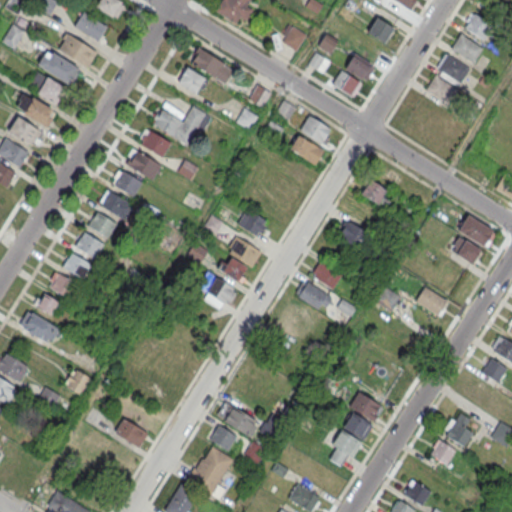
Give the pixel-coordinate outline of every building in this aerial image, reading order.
[(115,18),(124,1),(120,0),(98,0),(95,7),(115,18)] [(220,0),(215,10),(241,24),(253,0),(220,0)] [(395,0),(411,9),(416,0),(395,0)] [(74,25),(82,11),(106,25),(97,40),(74,25)] [(492,23),(470,13),(463,28),(484,38),(492,23)] [(376,16),(366,31),(384,43),(394,28),(376,16)] [(1,41),(11,24),(24,31),(13,49),(1,41)] [(295,51),(305,34),(289,24),(279,40),(295,51)] [(338,39),(324,32),(317,46),(331,53),(338,39)] [(58,48),(67,34),(96,52),(87,66),(58,48)] [(460,34),(483,48),(474,62),(451,48),(460,34)] [(213,75),(221,60),(199,47),(191,62),(213,75)] [(37,63),(70,87),(80,72),(47,49),(37,63)] [(308,64),(322,72),(329,60),(315,51),(308,64)] [(353,52),(344,67),(360,79),(361,77),(366,80),(374,67),(370,65),(371,63),(353,52)] [(446,54),(470,68),(461,82),(438,68),(446,54)] [(199,94),(208,80),(186,67),(177,81),(199,94)] [(332,84),(353,97),(362,82),(341,69),(332,84)] [(67,87),(34,73),(27,91),(60,104),(67,87)] [(434,74),(457,89),(448,103),(425,89),(434,74)] [(248,99),(263,107),(271,91),(256,84),(248,99)] [(48,127),(56,111),(21,95),(14,110),(48,127)] [(295,107),(283,100),(275,113),(287,120),(295,107)] [(257,115),(243,107),(235,121),(249,129),(257,115)] [(174,137),(183,122),(161,109),(152,124),(174,137)] [(299,129),(322,143),(331,129),(308,114),(299,129)] [(7,130),(16,116),(40,130),(31,145),(7,130)] [(140,143),(148,129),(170,141),(161,156),(140,143)] [(289,147),(315,165),(324,151),(298,134),(289,147)] [(0,154),(0,143),(4,137),(28,151),(19,166),(0,154)] [(127,165),(131,157),(127,154),(131,147),(161,164),(152,179),(127,165)] [(177,171),(191,178),(198,166),(184,158),(177,171)] [(376,175),(392,187),(403,171),(387,160),(376,175)] [(0,182),(0,162),(15,172),(6,186),(0,182)] [(113,184),(121,169),(142,181),(134,196),(113,184)] [(497,191),(511,195),(511,178),(502,175),(497,191)] [(360,191),(383,209),(394,196),(371,178),(360,191)] [(122,217),(130,203),(108,190),(100,204),(122,217)] [(396,214),(408,221),(414,211),(402,203),(396,214)] [(237,222),(255,233),(257,229),(262,232),(266,225),(263,223),(265,220),(249,209),(246,214),(243,212),(237,222)] [(109,238),(118,223),(96,210),(87,225),(109,238)] [(210,213),(222,221),(214,233),(202,226),(210,213)] [(467,215),(493,230),(484,245),(458,229),(467,215)] [(337,236),(362,249),(370,233),(344,220),(337,236)] [(96,258),(105,244),(83,230),(74,245),(96,258)] [(235,235),(261,251),(251,267),(228,252),(230,248),(228,246),(235,235)] [(450,251),(474,264),(482,250),(458,236),(450,251)] [(194,242),(207,249),(199,262),(187,254),(194,242)] [(83,279),(92,265),(70,251),(61,266),(83,279)] [(217,268),(239,282),(248,268),(226,254),(217,268)] [(341,272),(317,261),(310,277),(334,288),(341,272)] [(47,285),(65,296),(74,281),(55,270),(47,285)] [(202,299),(224,310),(236,287),(206,271),(198,287),(206,291),(202,299)] [(306,281),(332,297),(326,306),(320,302),(317,308),(297,295),(306,281)] [(398,295),(383,287),(376,302),(391,309),(398,295)] [(414,301),(437,316),(446,300),(424,287),(414,301)] [(58,302),(44,290),(34,302),(49,314),(58,302)] [(46,340),(47,338),(52,340),(59,327),(31,311),(30,312),(27,310),(19,323),(23,325),(22,327),(46,340)] [(511,343),(498,335),(491,347),(494,349),(493,352),(511,363),(511,343)] [(0,369),(18,380),(27,366),(5,353),(0,360),(0,369)] [(497,382),(506,368),(490,357),(489,359),(486,357),(481,364),(484,366),(480,371),(497,382)] [(90,378),(75,367),(63,382),(78,394),(90,378)] [(0,397),(7,402),(16,387),(0,377),(0,397)] [(155,404),(163,388),(141,377),(133,394),(155,404)] [(59,393),(44,386),(37,399),(53,407),(59,393)] [(357,390),(382,406),(373,420),(348,405),(357,390)] [(259,422),(224,401),(216,416),(250,436),(259,422)] [(351,412),(372,424),(363,439),(342,426),(351,412)] [(472,432),(463,447),(445,435),(447,431),(443,428),(450,418),(454,420),(460,412),(469,419),(464,427),(472,432)] [(113,431),(122,416),(148,432),(139,446),(113,431)] [(500,421),(511,428),(511,437),(506,448),(490,437),(500,421)] [(217,424),(236,435),(228,449),(208,438),(217,424)] [(340,429),(361,442),(352,456),(331,444),(340,429)] [(455,450),(446,465),(428,453),(437,438),(455,450)] [(266,449),(251,440),(243,454),(257,463),(266,449)] [(211,444),(233,458),(209,497),(184,481),(193,466),(195,467),(201,457),(203,458),(211,444)] [(430,491),(421,506),(403,494),(412,480),(430,491)] [(320,496),(297,482),(287,498),(310,511),(320,496)] [(180,483),(197,494),(186,511),(188,511),(165,511),(163,510),(180,483)] [(56,490),(92,511),(57,511),(46,505),(56,490)] [(415,510),(413,511),(387,511),(396,498),(415,510)]
